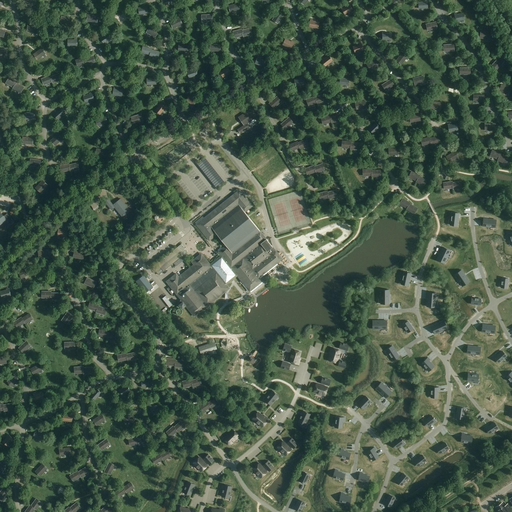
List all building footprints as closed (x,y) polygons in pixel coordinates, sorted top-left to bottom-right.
[(240,10),(238,3),(229,6),(230,12),(240,10)] [(353,11),(349,4),(347,5),(347,6),(342,9),(345,15),(353,11)] [(148,13),(147,6),(144,6),(145,7),(138,8),(139,14),(148,13)] [(284,15),(278,12),(273,20),(278,23),(284,15)] [(71,19),(62,16),(60,23),(70,25),(71,19)] [(182,24),(180,18),(170,23),(173,28),(182,24)] [(313,20),(310,20),(309,27),(318,28),(319,22),(313,21),(313,20)] [(437,28),(436,22),(426,24),(428,31),(437,28)] [(158,32),(150,27),(146,33),(155,38),(158,32)] [(243,36),(242,31),(242,29),(233,32),(235,38),(243,36)] [(251,29),(242,31),(243,36),(244,37),(252,35),(251,29)] [(111,39),(107,33),(102,37),(102,36),(100,38),(104,44),(111,39)] [(291,42),(286,39),(283,45),(291,49),(294,42),(292,41),(291,42)] [(364,50),(361,43),(359,44),(359,45),(353,47),(355,53),(364,50)] [(150,55),(151,50),(152,49),(143,47),(141,53),(150,55)] [(45,54),(42,49),(34,54),(37,60),(45,54)] [(151,50),(150,55),(150,56),(158,58),(160,52),(151,50)] [(408,57),(403,53),(396,61),(401,65),(408,57)] [(85,59),(86,64),(87,65),(95,62),(93,56),(85,59)] [(333,61),(329,56),(324,59),(323,59),(321,60),(326,66),(333,61)] [(260,58),(258,57),(255,64),(263,67),(266,61),(260,59),(260,58)] [(504,62),(499,57),(493,65),(497,69),(504,62)] [(86,64),(85,59),(84,58),(76,60),(78,66),(86,64)] [(379,65),(376,60),(367,65),(370,70),(379,65)] [(231,74),(228,67),(225,68),(226,69),(220,72),(223,78),(231,74)] [(198,75),(195,69),(190,71),(189,70),(187,71),(189,78),(198,75)] [(50,77),(52,82),(53,83),(61,80),(59,74),(50,77)] [(52,82),(50,77),(50,76),(42,79),(44,85),(52,82)] [(424,82),(423,76),(413,79),(415,85),(424,82)] [(304,85),(303,77),(300,78),(301,79),(294,79),(295,86),(304,85)] [(343,77),(340,77),(340,84),(348,86),(349,79),(343,78),(343,77)] [(13,88),(16,83),(17,82),(9,78),(6,83),(13,88)] [(394,85),(391,80),(382,85),(386,90),(394,85)] [(16,83),(13,88),(13,89),(20,93),(24,88),(16,83)] [(511,87),(501,85),(500,91),(509,94),(511,87)] [(117,88),(114,87),(113,95),(122,96),(123,90),(117,89),(117,88)] [(94,100),(92,93),(89,94),(89,95),(83,96),(85,102),(94,100)] [(192,96),(190,95),(186,101),(194,106),(197,100),(191,97),(192,96)] [(323,95),(315,98),(317,103),(317,104),(325,101),(323,95)] [(281,102),(277,97),(269,104),(274,108),(281,102)] [(317,103),(315,98),(315,97),(306,100),(309,106),(317,103)] [(366,107),(365,101),(355,103),(357,109),(366,107)] [(166,108),(160,103),(158,105),(159,106),(155,110),(160,114),(166,108)] [(65,114),(60,109),(56,113),(55,112),(53,114),(58,120),(65,114)] [(257,117),(251,109),(239,117),(244,125),(238,130),(240,133),(249,127),(246,124),(257,117)] [(34,119),(34,111),(31,111),(31,112),(25,113),(26,119),(34,119)] [(143,120),(141,114),(131,117),(133,123),(143,120)] [(330,117),(331,122),(332,123),(340,121),(338,115),(330,117)] [(107,122),(105,116),(96,120),(98,126),(107,122)] [(331,122),(330,117),(330,116),(321,118),(323,124),(331,122)] [(293,123),(289,118),(281,124),(285,129),(293,123)] [(380,128),(375,123),(371,127),(370,127),(368,128),(373,134),(380,128)] [(62,139),(58,134),(51,141),(55,146),(62,139)] [(430,138),(431,144),(431,145),(440,143),(438,136),(430,138)] [(431,144),(430,138),(430,137),(421,139),(423,146),(431,144)] [(298,143),(300,148),(300,149),(308,145),(306,139),(303,141),(298,143)] [(300,148),(298,143),(297,142),(289,145),(292,151),(300,148)] [(107,151),(97,149),(96,155),(105,157),(107,151)] [(498,160),(500,155),(501,154),(492,150),(490,156),(498,160)] [(458,157),(455,152),(446,157),(450,162),(458,157)] [(508,158),(500,155),(498,160),(498,161),(506,164),(508,158)] [(78,163),(69,165),(70,170),(70,171),(79,169),(78,163)] [(70,170),(69,165),(69,164),(60,166),(62,172),(70,170)] [(322,164),(314,167),(316,172),(316,173),(324,170),(322,164)] [(316,172),(314,167),(314,166),(305,169),(307,175),(316,172)] [(417,181),(419,177),(419,175),(411,172),(409,178),(417,181)] [(419,177),(417,181),(416,182),(424,186),(427,180),(419,177)] [(47,185),(43,181),(36,188),(40,192),(47,185)] [(252,206),(240,190),(196,225),(209,241),(217,234),(226,246),(218,252),(221,255),(221,256),(215,261),(210,265),(201,254),(198,256),(191,262),(194,265),(179,277),(176,274),(166,282),(194,316),(229,289),(226,285),(231,280),(237,276),(250,291),(262,282),(259,278),(282,259),(244,212),(252,206)] [(327,193),(329,198),(329,199),(338,196),(336,190),(327,193)] [(329,198),(327,193),(327,191),(319,194),(320,200),(329,198)] [(130,211),(121,199),(113,205),(108,199),(105,202),(112,210),(115,207),(122,217),(130,211)] [(407,209),(410,204),(410,203),(403,199),(399,204),(407,209)] [(410,204),(407,209),(407,210),(414,214),(417,208),(410,204)] [(4,216),(0,211),(0,225),(1,225),(5,230),(14,222),(7,214),(4,216)] [(451,213),(450,225),(457,226),(459,213),(451,213)] [(483,219),(482,226),(495,228),(496,220),(483,219)] [(443,247),(437,260),(444,264),(451,251),(443,247)] [(183,256),(177,248),(157,264),(163,272),(174,263),(177,266),(184,261),(182,257),(183,256)] [(49,256),(48,250),(38,252),(39,258),(49,256)] [(84,253),(75,251),(73,257),(83,260),(84,253)] [(114,257),(117,261),(123,256),(120,252),(114,257)] [(301,267),(309,263),(304,253),(296,257),(301,267)] [(31,274),(28,268),(19,273),(22,278),(31,274)] [(462,270),(455,275),(462,287),(470,282),(462,270)] [(404,272),(401,284),(408,286),(411,273),(404,272)] [(96,282),(87,278),(84,284),(93,288),(96,282)] [(10,296),(9,289),(6,289),(6,290),(0,292),(2,298),(10,296)] [(381,290),(381,304),(389,304),(389,290),(381,290)] [(428,293),(427,307),(435,308),(436,293),(428,293)] [(170,308),(174,305),(167,296),(163,299),(170,308)] [(97,311),(98,306),(98,305),(90,303),(88,309),(97,311)] [(106,309),(98,306),(97,311),(96,313),(105,315),(106,309)] [(73,316),(68,312),(62,320),(67,324),(73,316)] [(29,314),(22,318),(25,323),(25,324),(33,319),(29,314)] [(25,323),(22,318),(21,317),(14,322),(17,328),(25,323)] [(373,321),(373,329),(387,329),(387,321),(373,321)] [(408,321),(403,325),(408,333),(413,329),(408,321)] [(444,321),(431,326),(435,334),(448,329),(444,321)] [(483,325),(482,332),(495,334),(495,326),(483,325)] [(31,346),(26,341),(19,348),(23,353),(31,346)] [(217,350),(215,342),(199,347),(201,355),(217,350)] [(341,342),(339,348),(347,351),(349,345),(341,342)] [(283,350),(288,352),(290,353),(290,352),(292,352),(289,362),(298,364),(300,359),(299,359),(301,352),(293,350),(293,351),(291,350),(292,346),(284,344),(283,350)] [(392,346),(386,350),(393,361),(399,357),(392,346)] [(468,346),(467,353),(480,355),(481,347),(468,346)] [(331,354),(329,360),(337,363),(337,362),(339,363),(338,366),(345,369),(347,362),(340,360),(339,361),(338,360),(340,351),(331,348),(330,353),(331,354)] [(495,355),(493,357),(499,363),(507,356),(502,351),(496,356),(495,355)] [(135,352),(126,354),(128,360),(128,361),(136,359),(135,352)] [(128,360),(126,354),(126,353),(117,355),(119,362),(128,360)] [(428,358),(421,364),(429,372),(434,367),(429,361),(430,360),(428,358)] [(291,364),(282,362),(280,368),(289,370),(291,364)] [(42,370),(39,364),(31,369),(34,375),(42,370)] [(468,373),(467,381),(475,382),(475,383),(478,384),(479,375),(468,373)] [(19,381),(16,376),(7,381),(11,387),(19,381)] [(322,377),(321,383),(329,386),(331,380),(322,377)] [(184,388),(193,386),(191,381),(191,379),(182,382),(184,388)] [(191,381),(193,386),(193,387),(201,385),(200,379),(191,381)] [(381,382),(375,389),(386,398),(392,392),(381,382)] [(327,388),(317,384),(314,392),(325,395),(327,388)] [(130,391),(126,385),(124,386),(124,387),(119,390),(122,396),(130,391)] [(431,387),(431,398),(438,398),(438,391),(439,391),(439,388),(431,387)] [(101,393),(96,389),(92,394),(92,393),(90,395),(95,400),(101,393)] [(271,406),(279,396),(273,391),(265,400),(271,406)] [(44,398),(42,392),(36,394),(36,393),(33,394),(35,401),(44,398)] [(359,402),(356,404),(363,410),(371,403),(365,397),(360,403),(359,402)] [(215,398),(208,403),(211,407),(211,408),(219,404),(215,398)] [(211,407),(208,403),(207,402),(200,406),(203,412),(211,407)] [(455,415),(455,418),(464,419),(465,409),(457,407),(456,415),(455,415)] [(311,414),(303,411),(298,422),(305,426),(311,414)] [(253,419),(262,427),(268,420),(264,416),(264,417),(258,413),(253,419)] [(105,420),(102,415),(93,420),(97,425),(105,420)] [(432,416),(423,422),(427,427),(433,423),(434,424),(436,422),(432,416)] [(336,417),(334,428),(342,428),(343,421),(344,421),(345,418),(336,417)] [(174,427),(177,431),(178,432),(185,426),(181,421),(174,427)] [(487,426),(485,427),(489,434),(498,428),(494,423),(488,427),(487,426)] [(177,431),(174,427),(173,426),(166,432),(171,437),(177,431)] [(38,431),(36,430),(33,437),(41,440),(44,434),(38,432),(38,431)] [(224,439),(230,445),(239,436),(232,430),(229,433),(229,434),(224,439)] [(462,433),(461,443),(472,444),(472,436),(465,435),(465,434),(462,433)] [(13,440),(8,434),(6,436),(7,437),(3,442),(7,446),(13,440)] [(146,437),(138,439),(139,444),(139,445),(148,443),(146,437)] [(139,444),(138,439),(138,438),(129,439),(130,446),(139,444)] [(292,438),(287,443),(294,449),(298,444),(292,438)] [(400,438),(392,444),(396,449),(402,444),(403,446),(405,444),(400,438)] [(110,444),(106,439),(98,445),(102,450),(110,444)] [(291,450),(288,446),(283,442),(277,448),(285,456),(291,450)] [(438,446),(435,447),(440,454),(449,448),(445,443),(439,447),(438,446)] [(70,454),(69,447),(59,449),(61,456),(70,454)] [(374,448),(367,452),(373,461),(379,457),(375,451),(376,450),(374,448)] [(341,449),(339,457),(349,460),(351,453),(343,451),(344,450),(341,449)] [(160,455),(163,460),(163,461),(171,456),(168,451),(160,455)] [(163,460),(160,455),(160,454),(152,459),(155,464),(163,460)] [(203,459),(210,465),(214,461),(208,454),(203,459)] [(415,459),(413,460),(418,467),(426,461),(422,455),(416,460),(415,459)] [(194,463),(201,471),(207,466),(200,458),(194,463)] [(268,461),(263,465),(269,472),(274,468),(268,461)] [(115,465),(109,463),(105,472),(110,474),(115,465)] [(47,469),(42,464),(35,472),(40,476),(47,469)] [(259,464),(253,469),(261,478),(267,472),(259,464)] [(78,472),(81,477),(81,478),(89,473),(86,467),(78,472)] [(335,470),(333,477),(343,481),(345,474),(337,472),(338,470),(335,470)] [(81,477),(78,472),(77,471),(70,476),(73,481),(81,477)] [(299,478),(298,481),(305,484),(310,475),(304,472),(301,479),(299,478)] [(360,473),(358,480),(368,483),(370,476),(362,475),(363,473),(360,473)] [(397,479),(395,481),(402,486),(409,478),(403,473),(398,479),(397,479)] [(190,496),(195,484),(188,481),(183,493),(190,496)] [(130,482),(123,488),(126,492),(127,493),(134,488),(130,482)] [(222,497),(227,498),(229,498),(232,486),(224,485),(222,497)] [(126,492),(123,488),(123,487),(116,492),(119,497),(126,492)] [(341,493),(339,502),(350,504),(351,497),(344,495),(344,494),(341,493)] [(385,501),(383,504),(391,507),(395,498),(389,495),(386,502),(385,501)] [(31,506),(35,509),(36,510),(41,503),(36,499),(31,506)] [(294,507),(292,510),(296,511),(300,511),(304,504),(298,501),(295,508),(294,507)] [(70,508),(72,511),(75,511),(81,507),(77,502),(70,508)] [(504,506),(502,503),(496,507),(500,511),(499,511),(511,511),(511,510),(510,508),(507,504),(504,506)]
